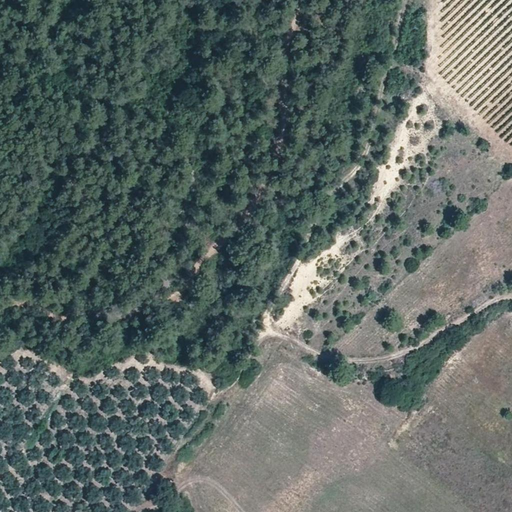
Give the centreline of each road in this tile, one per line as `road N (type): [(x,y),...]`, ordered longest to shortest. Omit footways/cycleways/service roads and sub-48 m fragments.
road 1 (track): [(0,318),(60,322),(144,311),(184,294),(241,239),(280,168),(303,0)]
road 2 (track): [(141,511),(269,338),(360,361),(427,345),(511,300)]
